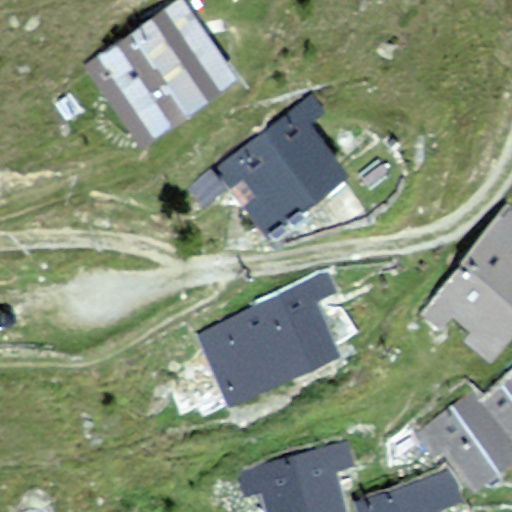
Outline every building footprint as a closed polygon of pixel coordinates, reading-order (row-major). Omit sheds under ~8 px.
[(181,5),(92,68),(143,140),(232,77),(181,5)] [(310,98),(193,189),(205,204),(231,183),(269,232),(344,174),(305,124),(320,112),(310,98)] [(511,217),(507,214),(426,315),(440,326),(450,313),(476,333),(469,342),(490,358),(511,331),(511,238),(511,237),(511,235),(511,217)] [(325,275),(201,332),(233,401),(331,355),(306,302),(331,290),(325,275)] [(476,396),(422,437),(435,455),(447,448),(477,484),(511,455),(511,379),(483,404),(476,396)] [(345,444),(241,472),(247,495),(267,489),(273,511),(340,511),(330,470),(350,464),(345,444)] [(446,475),(359,504),(362,511),(435,511),(434,507),(455,500),(446,475)]
